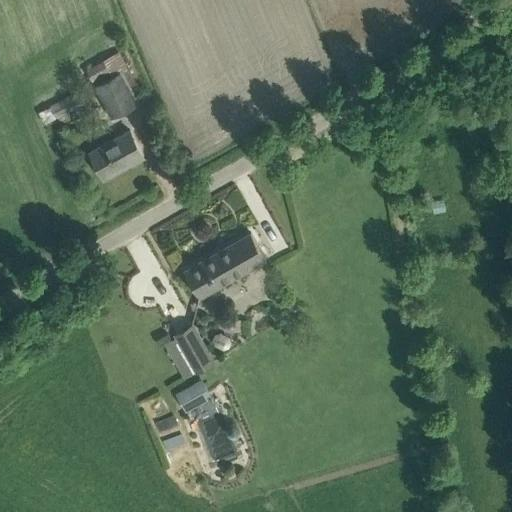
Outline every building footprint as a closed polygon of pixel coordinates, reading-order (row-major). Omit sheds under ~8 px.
[(132,94),(141,89),(120,50),(86,69),(92,81),(108,72),(111,76),(95,85),(112,117),(137,103),(132,94)] [(55,118),(85,103),(79,90),(48,105),(49,107),(39,112),(44,123),(55,118)] [(104,177),(144,155),(130,130),(90,151),(104,177)] [(251,232),(185,270),(200,296),(266,258),(251,232)] [(209,252),(199,235),(181,246),(191,262),(209,252)] [(175,333),(197,371),(214,361),(192,323),(175,333)] [(201,378),(176,392),(186,411),(208,399),(206,395),(209,393),(201,378)]
